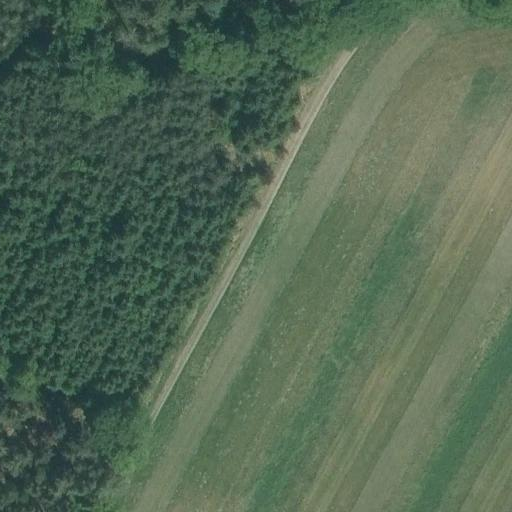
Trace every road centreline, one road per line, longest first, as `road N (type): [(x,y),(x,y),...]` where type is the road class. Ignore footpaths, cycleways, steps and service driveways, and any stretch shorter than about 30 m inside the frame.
road 1 (track): [(406,0),(351,56),(102,511)]
road 2 (track): [(0,99),(126,26),(199,0)]
